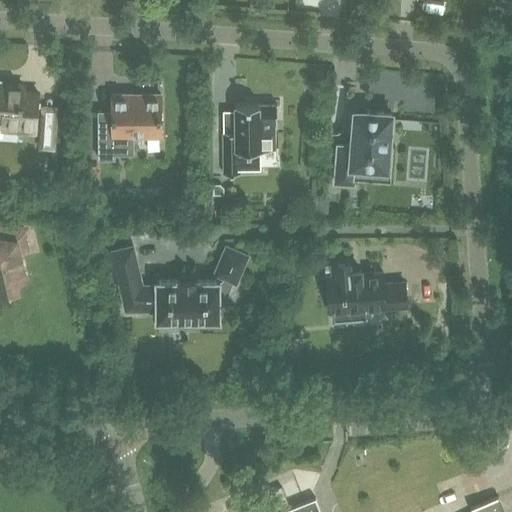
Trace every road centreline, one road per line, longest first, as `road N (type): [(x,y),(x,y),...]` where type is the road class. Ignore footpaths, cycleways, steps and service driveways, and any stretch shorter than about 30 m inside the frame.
road 1 (residential): [(0,23),(453,61),(464,75),(484,390)]
road 2 (unclassified): [(484,390),(111,428)]
